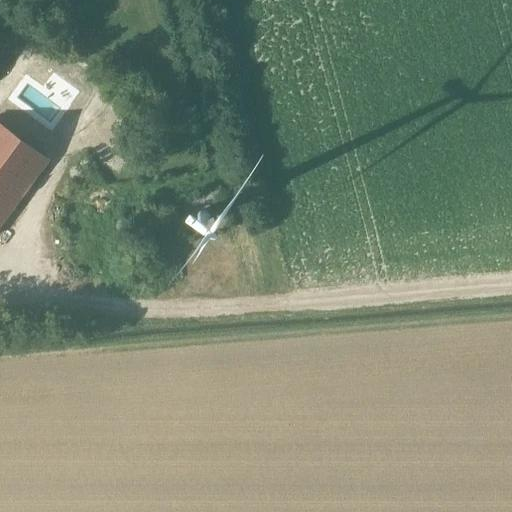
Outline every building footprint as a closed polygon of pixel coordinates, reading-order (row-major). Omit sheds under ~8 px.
[(0,225),(48,160),(0,124),(0,225)] [(49,178),(30,208),(44,216),(63,186),(49,178)] [(179,221),(175,205),(165,208),(169,223),(179,221)] [(176,260),(190,257),(185,232),(170,235),(176,260)] [(141,270),(136,290),(155,295),(160,275),(141,270)]
